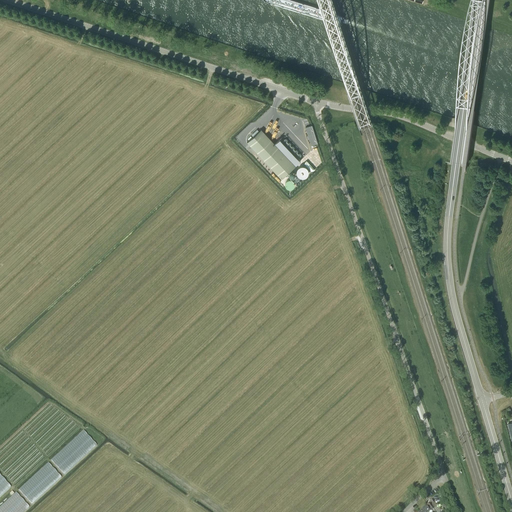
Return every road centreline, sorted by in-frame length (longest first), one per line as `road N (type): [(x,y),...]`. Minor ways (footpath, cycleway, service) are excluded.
road 1 (tertiary): [(481,399),(453,304),(447,239),(479,0)]
road 2 (unclassified): [(444,476),(318,103)]
road 3 (tertiary): [(318,103),(7,0)]
road 4 (tertiary): [(511,161),(403,116),(318,103)]
